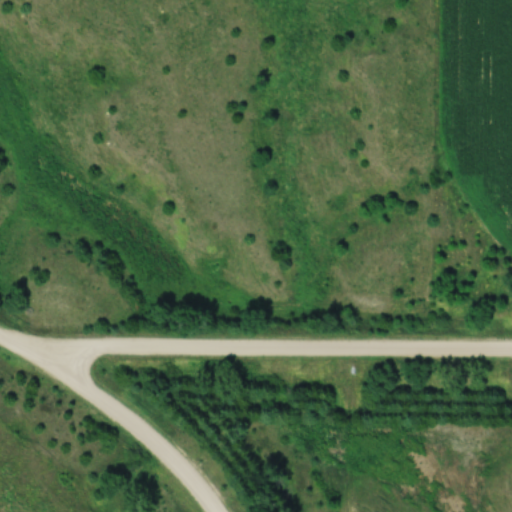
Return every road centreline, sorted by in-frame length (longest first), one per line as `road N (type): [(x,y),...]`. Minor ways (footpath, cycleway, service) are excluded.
road 1 (residential): [(35,355),(113,340),(511,345)]
road 2 (tertiary): [(217,511),(169,451),(75,378)]
